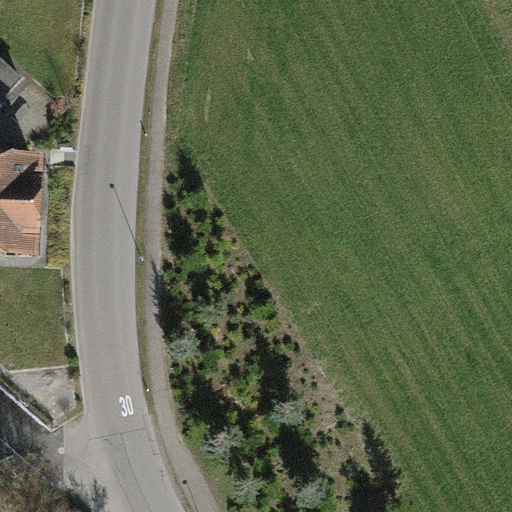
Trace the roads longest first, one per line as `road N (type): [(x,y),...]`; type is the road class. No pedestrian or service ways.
road 1 (residential): [(146,511),(134,495),(111,402),(103,284),(125,0)]
road 2 (track): [(134,495),(83,484),(0,412)]
